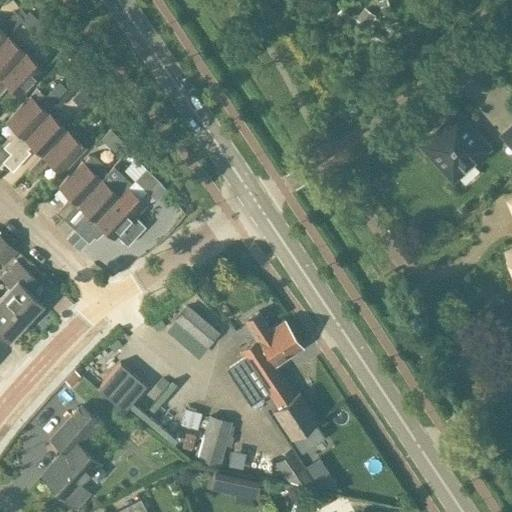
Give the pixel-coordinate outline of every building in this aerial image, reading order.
[(13,28),(22,18),(15,11),(5,22),(13,28)] [(0,44),(8,36),(0,28),(0,44)] [(0,44),(0,79),(25,52),(8,36),(0,44)] [(44,69),(25,52),(0,79),(0,93),(9,84),(20,94),(44,69)] [(5,145),(12,151),(48,112),(31,95),(7,120),(18,131),(5,145)] [(32,144),(43,154),(66,129),(48,112),(12,151),(4,159),(14,169),(31,151),(28,148),(32,144)] [(454,179),(488,148),(457,113),(422,144),(454,179)] [(511,143),(511,126),(503,134),(511,143)] [(51,161),(62,172),(85,147),(66,129),(43,154),(28,169),(36,176),(51,161)] [(83,161),(84,161),(60,187),(71,197),(58,212),(66,218),(79,204),(102,178),(107,173),(105,165),(94,155),(89,155),(83,161)] [(102,178),(79,204),(89,214),(76,228),(83,235),(128,187),(132,183),(114,165),(107,173),(102,178)] [(146,168),(136,179),(155,197),(165,186),(146,168)] [(128,187),(83,235),(91,242),(104,228),(115,238),(139,212),(146,205),(128,187)] [(0,258),(5,263),(17,250),(0,234),(0,258)] [(2,278),(11,286),(0,297),(26,320),(43,302),(31,291),(40,282),(18,261),(2,278)] [(0,330),(9,339),(26,320),(0,297),(0,330)] [(205,346),(219,331),(188,304),(174,319),(205,346)] [(284,319),(270,329),(258,310),(243,319),(255,338),(240,348),(252,366),(258,375),(276,364),(302,346),(284,319)] [(145,385),(119,362),(97,388),(123,411),(145,385)] [(258,375),(252,366),(235,377),(251,402),(269,390),(279,405),(296,394),(276,364),(258,375)] [(291,436),(318,418),(300,391),(296,394),(279,405),(273,409),(291,436)] [(51,438),(64,450),(42,474),(76,505),(89,491),(80,482),(99,461),(78,442),(85,434),(90,439),(103,425),(81,405),(51,438)] [(181,423),(197,427),(201,411),(185,408),(181,423)] [(219,469),(232,421),(209,414),(195,463),(219,469)] [(230,449),(229,463),(242,464),(244,450),(230,449)] [(275,462),(287,480),(289,483),(317,486),(293,451),(275,462)] [(321,455),(307,461),(320,490),(334,483),(321,455)] [(212,472),(208,486),(255,497),(258,483),(212,472)] [(115,511),(147,511),(141,498),(115,511)]
